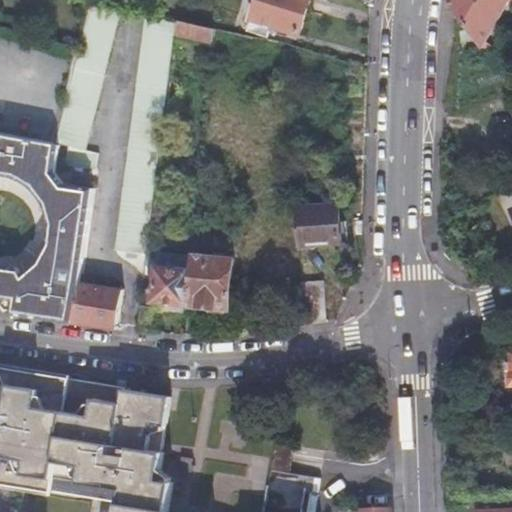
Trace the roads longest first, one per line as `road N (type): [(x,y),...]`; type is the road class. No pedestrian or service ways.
road 1 (residential): [(408,326),(268,359),(163,359),(0,336)]
road 2 (secondary): [(413,0),(408,326)]
road 3 (secondary): [(408,326),(418,511)]
